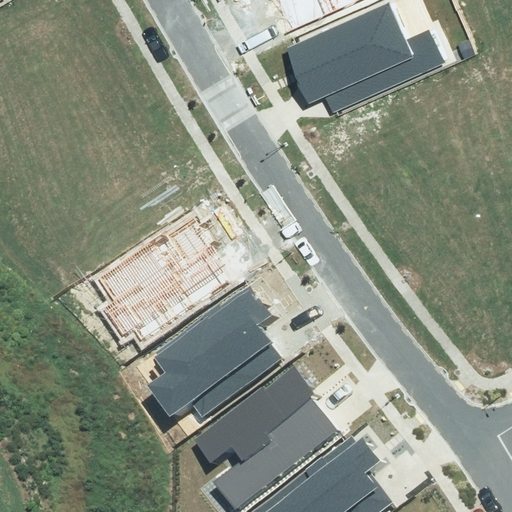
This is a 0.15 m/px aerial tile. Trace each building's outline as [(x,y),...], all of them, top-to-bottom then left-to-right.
[(264,0),(281,37),(359,0),(264,0)] [(283,52),(306,100),(322,93),(331,113),(442,61),(427,30),(411,37),(394,1),(283,52)] [(100,307),(124,342),(138,332),(144,342),(235,282),(214,250),(221,245),(200,214),(102,279),(114,298),(100,307)] [(150,385),(171,414),(192,399),(204,415),(287,354),(265,325),(277,316),(252,283),(155,355),(168,373),(150,385)] [(248,464),(222,483),(240,506),(338,432),(312,398),(320,392),(295,360),(190,439),(209,463),(233,445),(248,464)] [(260,511),(383,511),(395,502),(369,471),(382,460),(363,438),(358,442),(351,438),(260,511)]
